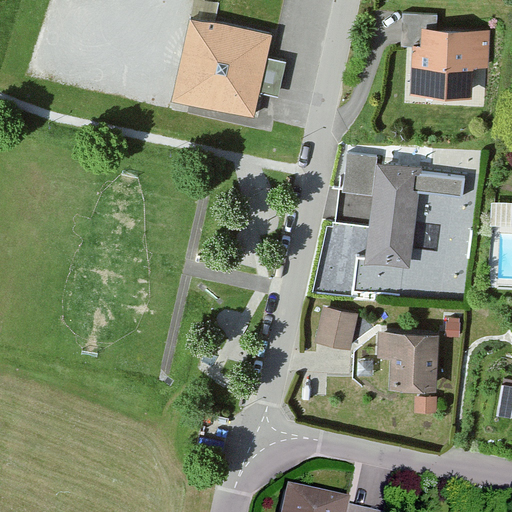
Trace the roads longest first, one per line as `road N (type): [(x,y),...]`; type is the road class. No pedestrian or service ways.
road 1 (residential): [(257,432),(274,378),(341,0)]
road 2 (residential): [(257,432),(511,478)]
